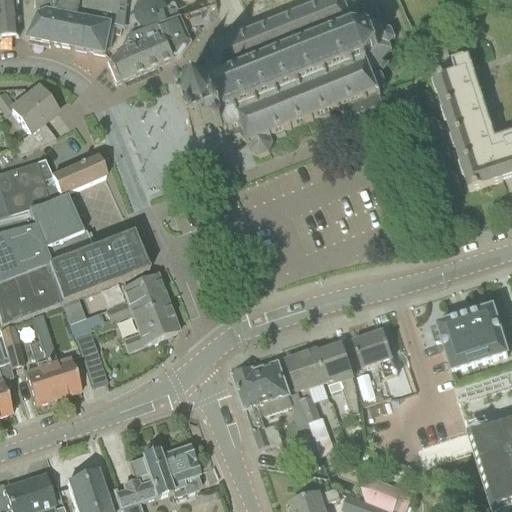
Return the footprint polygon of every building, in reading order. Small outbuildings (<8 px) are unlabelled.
[(55,0),(56,0),(35,3),(36,17),(38,19),(28,40),(27,44),(72,52),(78,22),(82,4),(96,0),(55,0)] [(141,0),(138,2),(133,12),(136,22),(143,29),(151,30),(163,25),(167,15),(165,5),(159,0),(141,0)] [(348,1),(341,3),(340,0),(338,1),(338,3),(327,7),(327,6),(324,7),(325,8),(301,18),(301,16),(297,17),(298,19),(291,22),(289,18),(280,22),(281,25),(274,28),(273,27),(270,28),(271,30),(252,37),(252,36),(249,36),(250,38),(245,40),(244,37),(235,40),(236,43),(232,45),(231,43),(228,45),(229,46),(212,53),(211,51),(208,52),(212,61),(200,66),(205,77),(196,74),(187,78),(183,87),(188,98),(181,101),(177,99),(175,103),(179,104),(190,133),(189,137),(192,138),(194,134),(213,127),(214,130),(218,132),(223,130),(225,134),(223,138),(226,139),(228,136),(232,146),(244,142),(247,151),(248,150),(251,157),(260,160),(268,157),(270,142),(338,115),(348,139),(387,123),(379,101),(380,100),(379,96),(383,94),(385,88),(381,79),(376,76),(375,73),(377,70),(383,74),(388,68),(383,63),(389,55),(391,55),(391,52),(390,52),(388,49),(391,36),(392,34),(390,32),(388,33),(383,32),(380,28),(381,26),(379,25),(378,27),(354,22),(354,20),(356,13),(353,5),(348,1)] [(0,41),(18,40),(16,20),(13,1),(1,2),(0,2),(0,8),(0,41)] [(94,4),(95,1),(82,4),(78,22),(72,52),(105,59),(105,57),(111,49),(114,31),(110,30),(111,27),(115,5),(105,3),(99,2),(98,5),(94,4)] [(119,56),(110,64),(117,80),(113,81),(112,82),(112,83),(114,87),(115,88),(116,88),(120,86),(150,73),(182,59),(191,46),(180,19),(163,25),(151,30),(127,39),(120,56),(119,56)] [(511,138),(495,144),(469,63),(469,62),(451,67),(455,77),(433,84),(469,195),(511,181),(511,138)] [(42,128),(56,117),(38,95),(14,113),(3,98),(0,99),(0,116),(4,122),(9,118),(27,140),(13,150),(18,160),(55,144),(42,128)] [(64,200),(104,183),(96,163),(53,182),(43,167),(0,179),(0,223),(26,216),(26,217),(28,217),(28,216),(40,213),(65,202),(64,200)] [(0,223),(0,335),(0,337),(1,336),(12,332),(61,312),(77,306),(129,285),(147,277),(131,240),(129,241),(92,255),(84,237),(81,238),(65,202),(40,213),(28,216),(28,217),(26,217),(26,216),(0,223)] [(131,319),(165,306),(155,280),(118,294),(124,308),(103,316),(108,328),(131,319)] [(126,357),(177,337),(165,306),(131,319),(108,328),(108,329),(129,321),(136,340),(122,345),(126,357)] [(452,378),(452,377),(507,360),(493,315),(438,332),(438,333),(432,335),(436,347),(442,345),(452,378)] [(68,330),(73,343),(87,338),(101,333),(96,320),(84,324),(68,330)] [(41,321),(31,325),(38,345),(56,404),(80,397),(69,363),(56,367),(41,321)] [(12,332),(1,336),(7,361),(8,365),(10,375),(23,371),(12,332)] [(379,368),(390,401),(391,402),(412,395),(403,370),(395,373),(382,336),(352,347),(362,374),(379,368)] [(87,338),(73,343),(80,362),(94,357),(87,338)] [(34,411),(56,404),(38,345),(27,348),(35,373),(23,377),(34,411)] [(319,355),(314,357),(325,390),(327,389),(331,399),(342,395),(352,421),(359,419),(356,396),(341,350),(318,358),(317,357),(319,356),(319,355)] [(0,422),(11,419),(5,400),(1,386),(0,383),(0,372),(5,371),(4,367),(0,354),(0,422)] [(310,396),(325,390),(314,357),(286,366),(307,429),(319,425),(310,396)] [(292,412),(283,388),(277,369),(252,378),(250,374),(232,381),(258,454),(281,446),(275,430),(264,434),(260,423),(292,412)] [(487,430),(467,437),(490,511),(511,511),(511,423),(487,432),(487,430)] [(308,431),(314,448),(328,443),(321,424),(319,425),(307,429),(308,431)] [(117,499),(114,499),(118,511),(136,511),(136,510),(152,505),(153,507),(170,502),(171,505),(179,502),(198,496),(199,493),(196,483),(197,483),(187,453),(159,462),(158,459),(140,464),(140,465),(127,470),(132,485),(135,484),(136,488),(121,493),(123,497),(117,499)] [(116,493),(103,498),(96,477),(66,488),(74,511),(118,511),(114,499),(117,499),(116,493)] [(43,482),(3,495),(8,511),(53,511),(50,501),(43,482)] [(375,511),(394,511),(401,496),(375,485),(359,491),(364,507),(373,511),(375,511)] [(323,511),(323,510),(339,505),(336,494),(319,500),(319,498),(290,508),(291,511),(323,511)] [(372,511),(373,511),(346,500),(340,511),(372,511)]
